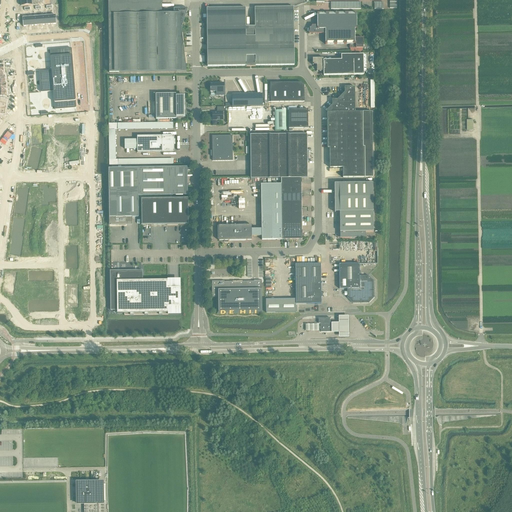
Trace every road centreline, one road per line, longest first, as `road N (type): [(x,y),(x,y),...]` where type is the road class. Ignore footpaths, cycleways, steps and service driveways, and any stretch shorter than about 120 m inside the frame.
road 1 (unclassified): [(199,252),(308,251),(318,232),(317,91),(301,72),(206,73),(197,84),(198,153)]
road 2 (residential): [(0,54),(24,39),(86,39),(89,167),(84,176),(60,178)]
road 3 (secondary): [(199,352),(401,350)]
road 4 (secondary): [(403,339),(203,343)]
road 5 (primary): [(429,307),(421,127)]
road 6 (primary): [(421,127),(418,307)]
road 7 (unknown): [(198,126),(130,128),(117,139),(129,154),(198,153)]
road 8 (primary): [(421,127),(422,0)]
road 9 (secondary): [(30,351),(156,348)]
road 10 (primary): [(418,387),(425,511)]
road 11 (primary): [(433,511),(428,387)]
